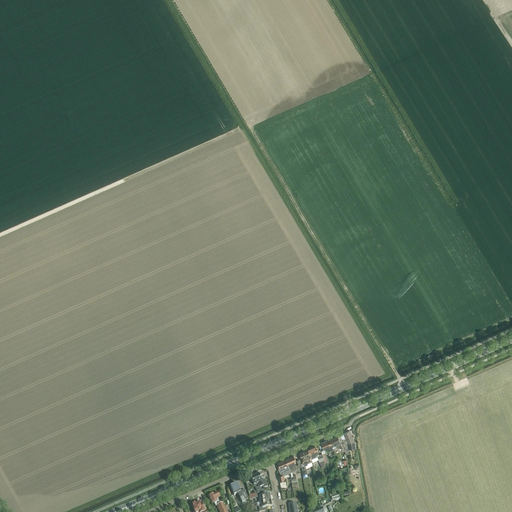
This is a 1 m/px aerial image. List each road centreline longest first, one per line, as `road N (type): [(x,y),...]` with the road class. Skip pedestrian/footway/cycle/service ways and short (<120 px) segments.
road 1 (primary): [(357,407),(116,511)]
road 2 (primary): [(357,407),(511,339)]
